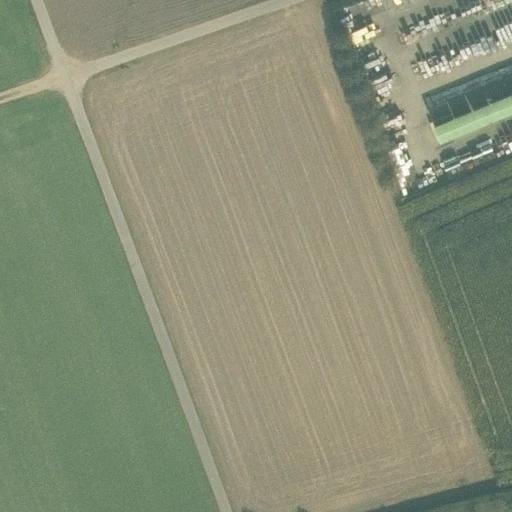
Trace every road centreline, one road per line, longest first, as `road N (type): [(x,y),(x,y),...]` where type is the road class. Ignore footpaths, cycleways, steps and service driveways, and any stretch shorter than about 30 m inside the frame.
road 1 (unclassified): [(64,78),(223,511)]
road 2 (unclassified): [(64,78),(292,0)]
